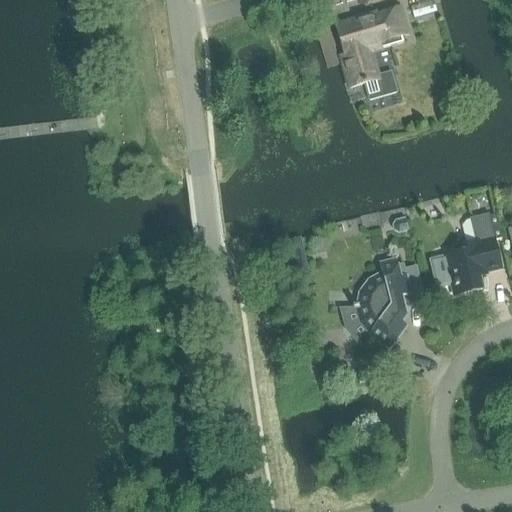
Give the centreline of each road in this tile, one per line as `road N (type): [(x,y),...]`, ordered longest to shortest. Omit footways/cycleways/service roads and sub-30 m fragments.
road 1 (residential): [(252,511),(177,21)]
road 2 (residential): [(441,505),(441,403),(451,376),(470,350),(511,326)]
